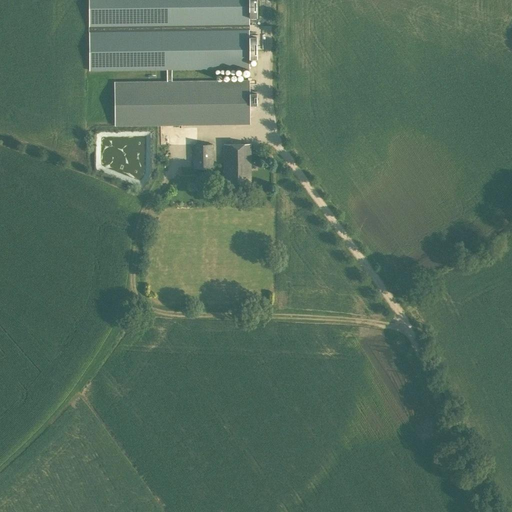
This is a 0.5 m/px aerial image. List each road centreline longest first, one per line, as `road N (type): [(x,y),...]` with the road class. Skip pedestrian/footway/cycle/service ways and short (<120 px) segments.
road 1 (track): [(496,511),(411,328),(139,304),(131,276),(145,201)]
road 2 (track): [(411,328),(282,142)]
